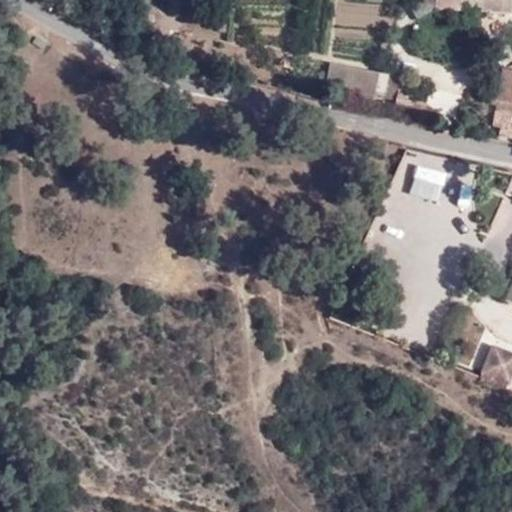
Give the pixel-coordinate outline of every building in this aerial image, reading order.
[(511,0),(436,0),(437,10),(461,11),(482,12),(502,13),(501,17),(510,20),(511,8),(511,0)] [(389,74),(330,63),(325,86),(386,98),(389,74)] [(511,69),(502,68),(496,99),(498,99),(493,127),(501,129),(499,136),(511,138),(511,69)] [(429,96),(400,91),(396,107),(425,113),(429,96)] [(448,164),(448,178),(469,178),(468,164),(448,164)] [(506,389),(511,374),(511,349),(493,342),(478,378),(506,389)]
